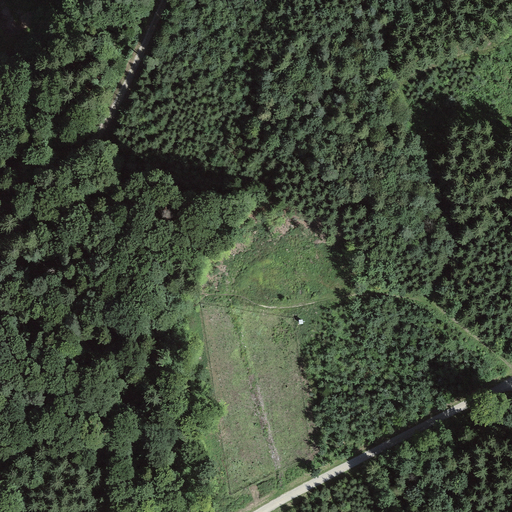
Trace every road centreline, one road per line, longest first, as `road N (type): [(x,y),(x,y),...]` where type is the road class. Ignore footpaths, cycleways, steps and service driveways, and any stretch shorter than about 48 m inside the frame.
road 1 (track): [(265,511),(511,383)]
road 2 (track): [(435,306),(452,218),(386,46)]
road 3 (track): [(166,0),(118,107),(21,217)]
